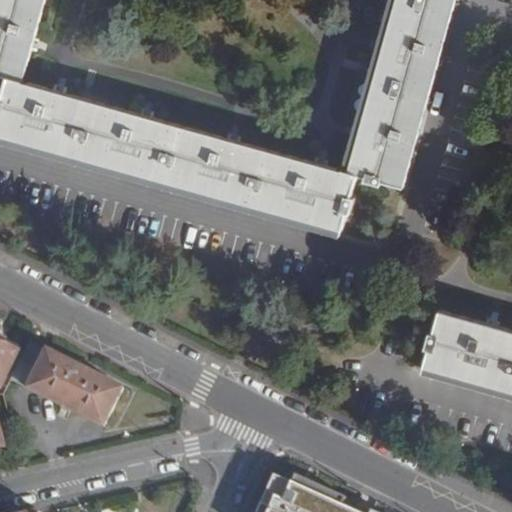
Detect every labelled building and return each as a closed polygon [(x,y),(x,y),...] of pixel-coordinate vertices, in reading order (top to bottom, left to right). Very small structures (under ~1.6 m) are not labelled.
[(9,76),(23,79),(46,0),(0,0),(0,77),(0,78),(1,73),(9,76)] [(457,0),(391,0),(344,169),(358,173),(368,174),(366,180),(381,183),(383,178),(405,184),(457,0)] [(358,173),(344,169),(23,79),(9,76),(4,99),(0,97),(0,138),(342,234),(348,209),(352,209),(356,196),(352,196),(358,173)] [(511,329),(443,310),(436,332),(431,331),(427,346),(431,347),(425,371),(511,395),(511,329)] [(16,349),(0,340),(0,385),(1,386),(17,357),(13,354),(16,349)] [(124,388),(31,341),(11,381),(104,428),(124,388)] [(355,511),(344,506),(347,498),(298,477),(295,484),(276,477),(260,511),(355,511)]
